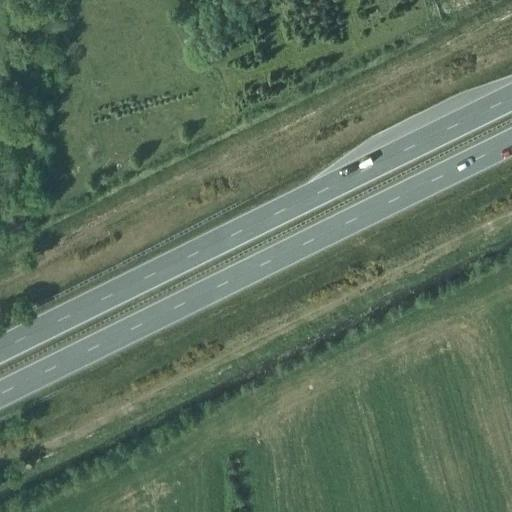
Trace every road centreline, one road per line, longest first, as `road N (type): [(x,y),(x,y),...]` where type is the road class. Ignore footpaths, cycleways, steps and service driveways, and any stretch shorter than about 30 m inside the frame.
road 1 (trunk): [(0,396),(511,143)]
road 2 (trunk): [(511,98),(0,350)]
